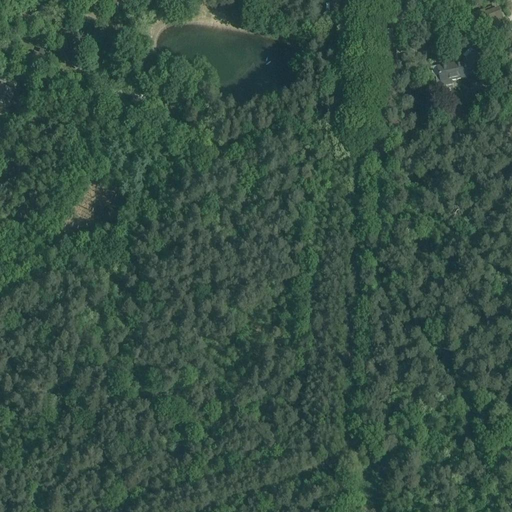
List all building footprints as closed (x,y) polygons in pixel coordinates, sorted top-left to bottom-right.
[(443,2),(438,11),(446,16),(452,7),(443,2)] [(499,7),(488,12),(491,21),(492,20),(493,23),(504,19),(499,7)] [(485,9),(470,15),(475,27),(491,21),(488,12),(486,13),(485,9)] [(385,31),(384,50),(392,51),(394,32),(385,31)] [(113,45),(109,61),(115,62),(119,47),(113,45)] [(64,60),(79,66),(83,57),(68,50),(64,60)] [(473,52),(464,60),(464,61),(467,77),(474,69),(475,71),(484,62),(473,52)] [(440,76),(436,77),(438,88),(453,85),(452,80),(467,78),(467,77),(464,61),(438,66),(440,76)] [(0,82),(1,83),(0,86),(0,103),(5,106),(16,80),(2,75),(0,80),(0,82)] [(157,103),(152,101),(147,114),(152,116),(157,103)]
